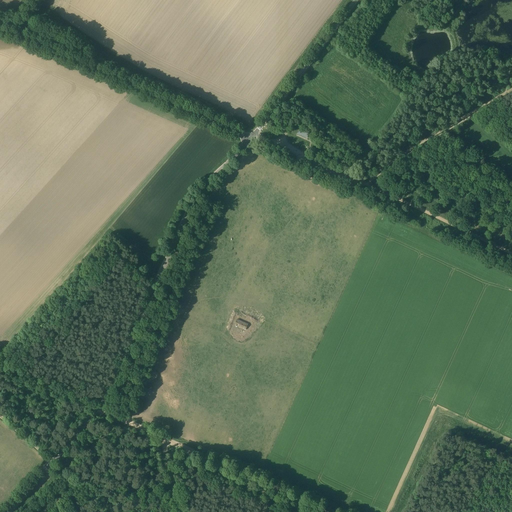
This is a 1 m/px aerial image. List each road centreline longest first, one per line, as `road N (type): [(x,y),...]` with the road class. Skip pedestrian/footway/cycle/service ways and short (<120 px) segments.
road 1 (unclassified): [(9,511),(99,408),(189,208),(251,138)]
road 2 (unclassified): [(251,138),(0,28)]
road 3 (track): [(319,511),(158,437)]
road 4 (track): [(362,180),(511,89)]
road 5 (unclassified): [(251,138),(356,0)]
road 6 (track): [(511,254),(362,180)]
road 7 (track): [(113,511),(0,414)]
